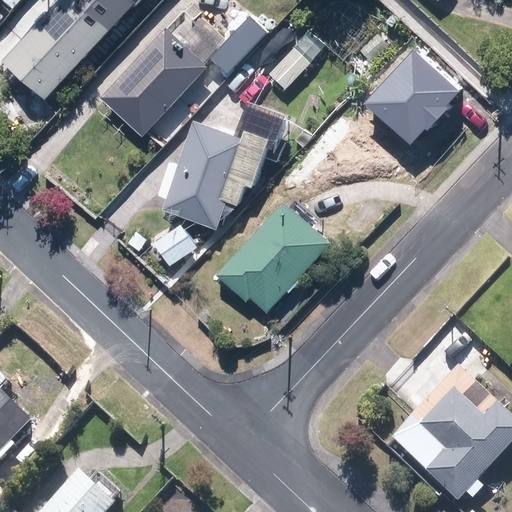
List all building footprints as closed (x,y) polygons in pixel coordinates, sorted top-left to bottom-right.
[(135,3),(131,0),(58,0),(1,59),(42,98),(135,3)] [(208,66),(166,27),(99,99),(141,138),(208,66)] [(458,91),(412,50),(363,104),(410,147),(426,130),(427,131),(448,108),(445,106),(458,91)] [(253,135),(207,117),(171,207),(225,229),(236,199),(247,204),(255,182),(263,185),(283,137),(257,126),(253,135)] [(340,242),(296,199),(223,272),(253,301),(258,296),(272,310),(340,242)] [(442,495),(447,489),(460,502),(470,492),(476,499),(488,488),(481,481),(511,451),(511,407),(468,363),(394,435),(389,440),(442,495)] [(0,371),(0,461),(41,422),(10,390),(17,383),(3,368),(0,371)] [(117,511),(125,504),(88,472),(52,511),(117,511)]
